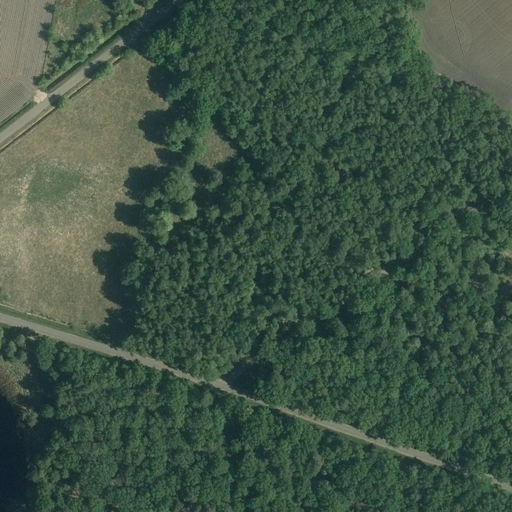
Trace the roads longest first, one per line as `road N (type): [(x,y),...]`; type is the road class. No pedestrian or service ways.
road 1 (unclassified): [(511,487),(0,317)]
road 2 (track): [(224,388),(236,372),(511,187)]
road 3 (unclassified): [(0,138),(178,0)]
road 4 (track): [(224,388),(243,511)]
road 5 (track): [(232,426),(321,511)]
